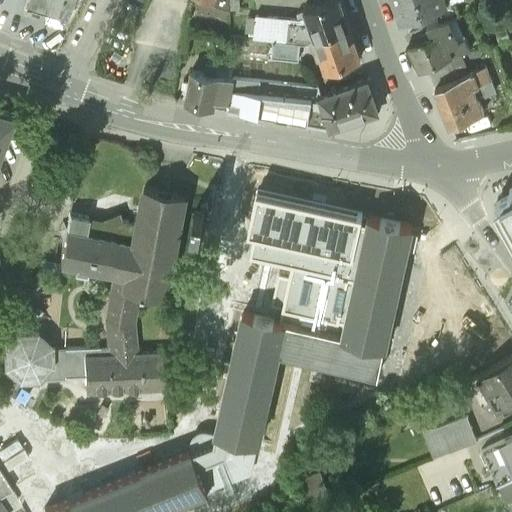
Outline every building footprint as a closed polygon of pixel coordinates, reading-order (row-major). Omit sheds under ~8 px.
[(57,17),(61,4),(73,8),(75,0),(29,0),(27,7),(57,17)] [(206,0),(230,9),(229,0),(206,0)] [(340,0),(321,0),(303,6),(314,38),(349,26),(340,0)] [(443,0),(394,0),(402,21),(435,8),(445,4),(445,2),(443,0)] [(445,4),(435,8),(439,19),(448,17),(459,12),(454,0),(449,0),(445,2),(445,4)] [(439,19),(435,20),(427,24),(431,34),(441,29),(449,46),(459,42),(448,17),(439,19)] [(301,24),(274,22),(272,38),(299,41),(301,24)] [(349,26),(314,38),(325,69),(360,57),(349,26)] [(431,34),(408,45),(419,67),(427,65),(434,62),(452,53),(449,46),(441,29),(431,34)] [(299,41),(272,38),(271,56),(297,59),(299,41)] [(459,42),(449,46),(452,53),(462,50),(459,42)] [(434,62),(427,65),(436,86),(463,75),(455,55),(434,62)] [(193,68),(187,100),(227,107),(233,77),(233,76),(218,73),(219,66),(206,63),(205,70),(193,68)] [(485,66),(472,72),(477,85),(490,80),(485,66)] [(463,75),(436,86),(452,126),(484,113),(474,87),(477,85),(472,72),(463,75)] [(319,96),(321,95),(318,86),(233,77),(227,107),(331,127),(319,96)] [(319,96),(331,127),(378,109),(367,78),(349,85),(349,84),(338,88),(338,89),(321,95),(319,96)] [(0,142),(11,114),(0,110),(0,142)] [(186,194),(144,186),(137,222),(127,274),(125,288),(142,291),(166,296),(167,292),(176,293),(182,289),(184,281),(179,274),(171,272),(186,194)] [(511,195),(500,202),(511,225),(511,195)] [(206,210),(196,208),(193,223),(203,225),(206,210)] [(99,219),(87,217),(87,216),(69,213),(61,263),(78,266),(77,271),(87,273),(88,268),(114,272),(127,274),(137,222),(124,220),(119,215),(99,219)] [(257,441),(276,349),(375,373),(410,224),(369,215),(341,335),(242,311),(217,433),(211,430),(205,429),(200,431),(195,434),(192,439),(191,445),(191,451),(44,509),(44,511),(150,511),(207,490),(206,488),(249,471),(256,441),(257,441)] [(127,274),(114,272),(105,316),(107,346),(108,354),(139,352),(136,319),(142,291),(125,288),(127,274)] [(107,346),(52,348),(36,333),(17,333),(6,347),(6,365),(19,377),(37,377),(40,373),(46,378),(85,376),(86,391),(169,387),(167,351),(139,352),(108,354),(107,346)] [(511,354),(478,375),(496,408),(500,406),(503,412),(511,406),(511,354)] [(466,414),(423,431),(433,457),(477,439),(466,414)] [(511,476),(511,434),(481,449),(497,483),(499,482),(511,477),(511,476)] [(303,478),(314,505),(334,497),(323,470),(303,478)] [(3,475),(0,476),(0,495),(1,496),(11,489),(3,475)] [(511,478),(511,477),(499,482),(506,496),(511,492),(511,478)]
